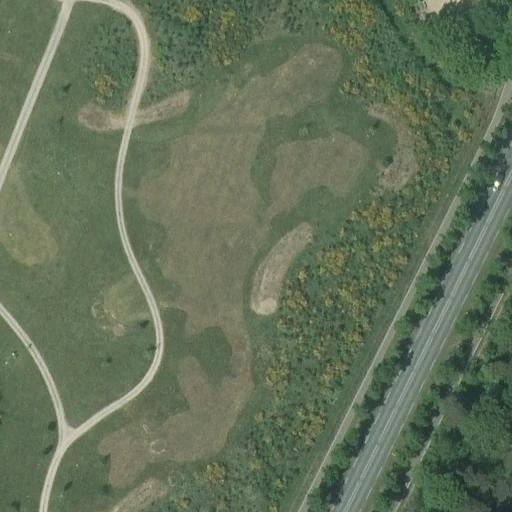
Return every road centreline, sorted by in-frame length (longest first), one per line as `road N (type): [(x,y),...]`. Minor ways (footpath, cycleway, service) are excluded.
road 1 (primary): [(344,511),(511,171)]
road 2 (track): [(504,95),(461,86),(428,67),(377,0)]
